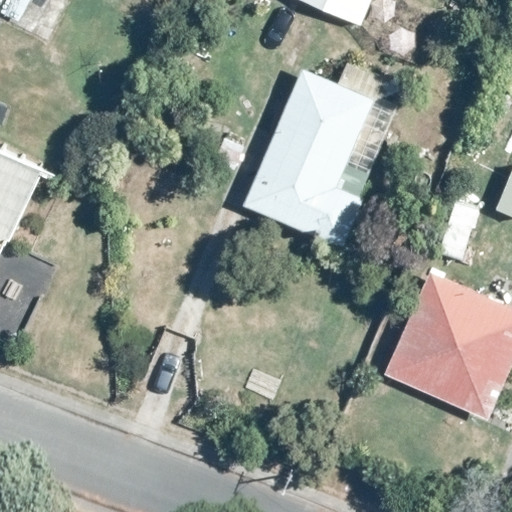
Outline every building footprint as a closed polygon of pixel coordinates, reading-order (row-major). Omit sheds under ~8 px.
[(376,0),(283,0),(357,38),(376,0)] [(375,101),(303,69),(240,211),(338,254),(392,133),(366,121),(375,101)] [(0,273),(48,162),(0,141),(0,273)] [(511,188),(505,185),(492,210),(511,221),(511,188)] [(511,375),(511,306),(425,268),(378,373),(491,423),(511,375)]
